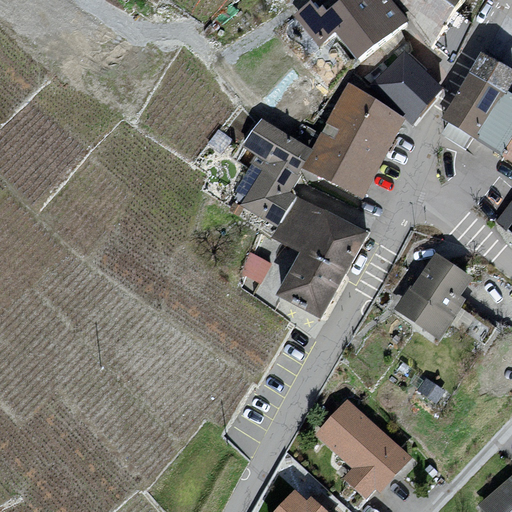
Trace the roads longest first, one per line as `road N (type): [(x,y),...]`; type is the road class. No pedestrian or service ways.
road 1 (residential): [(407,187),(385,252),(237,511)]
road 2 (residential): [(501,1),(426,135),(407,187)]
road 3 (residential): [(511,265),(407,187)]
road 4 (unknown): [(430,511),(511,419)]
